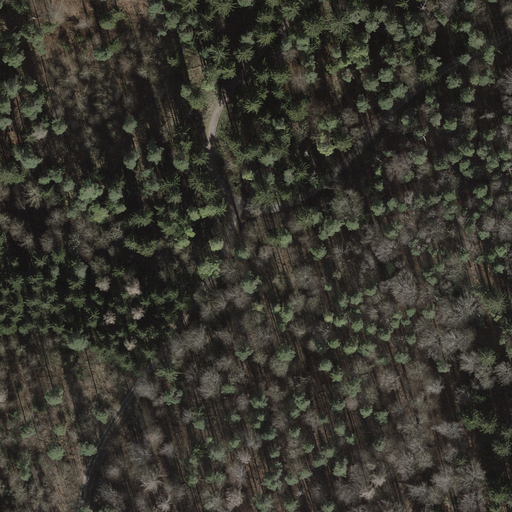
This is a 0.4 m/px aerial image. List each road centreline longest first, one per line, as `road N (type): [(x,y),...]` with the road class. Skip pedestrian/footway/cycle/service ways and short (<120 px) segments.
road 1 (track): [(320,0),(254,64),(219,116),(216,154),(227,190),(238,203),(263,208),(305,197),(426,85),(511,38)]
road 2 (track): [(238,203),(227,243),(185,317),(92,459),(81,511)]
